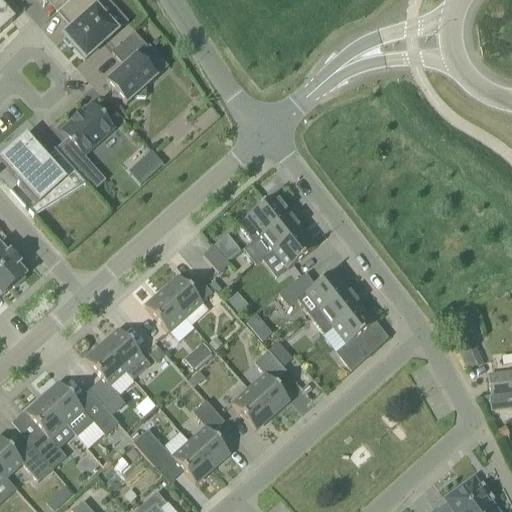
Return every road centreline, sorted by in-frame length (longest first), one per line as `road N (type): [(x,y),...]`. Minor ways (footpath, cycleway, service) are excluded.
road 1 (residential): [(422,331),(236,500),(245,511)]
road 2 (unclassified): [(422,331),(269,132)]
road 3 (residential): [(84,299),(269,132)]
road 4 (unclassified): [(269,132),(171,0)]
road 5 (residential): [(458,23),(385,39),(321,82)]
road 6 (residential): [(321,82),(394,61),(466,66)]
road 7 (residential): [(377,511),(476,423)]
road 8 (residential): [(0,203),(84,299)]
road 9 (residential): [(12,85),(3,74),(35,57),(60,80),(45,103),(33,102)]
